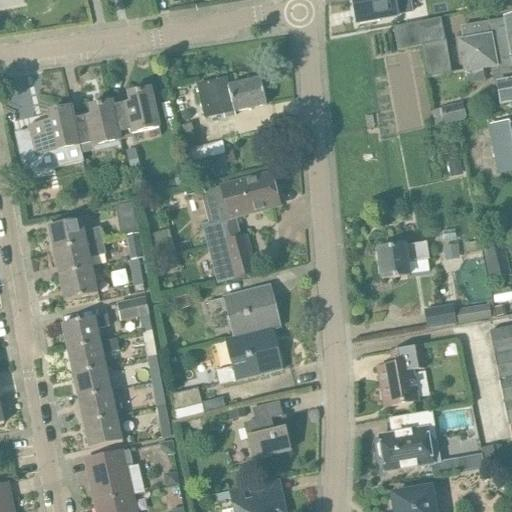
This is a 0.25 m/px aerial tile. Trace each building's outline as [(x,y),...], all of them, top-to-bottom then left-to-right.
[(352,0),(357,24),(397,17),(393,0),(352,0)] [(511,17),(460,27),(462,40),(457,41),(463,74),(495,68),(495,71),(496,74),(511,70),(511,17)] [(440,19),(393,28),(398,51),(420,47),(427,79),(451,74),(440,19)] [(511,70),(496,74),(495,71),(492,72),(495,87),(498,86),(501,105),(511,102),(511,70)] [(197,85),(205,118),(223,113),(224,115),(266,105),(260,79),(228,87),(226,78),(197,85)] [(129,104),(112,108),(118,133),(132,130),(133,134),(158,129),(150,90),(127,95),(129,104)] [(91,116),(73,120),(79,146),(80,146),(93,143),(94,147),(119,141),(118,133),(112,108),(110,102),(89,107),(91,116)] [(462,104),(441,109),(445,125),(466,120),(462,104)] [(49,122),(28,127),(34,153),(35,152),(52,148),(53,152),(79,146),(73,120),(71,108),(47,113),(49,122)] [(511,119),(488,124),(498,175),(511,172),(511,119)] [(191,124),(182,126),(187,147),(196,145),(191,124)] [(220,141),(188,149),(196,182),(228,174),(220,141)] [(200,191),(209,225),(281,206),(272,173),(200,191)] [(124,237),(134,235),(129,210),(120,211),(124,237)] [(52,252),(102,241),(99,229),(83,232),(80,220),(47,227),(52,252)] [(134,235),(124,237),(129,262),(138,261),(134,235)] [(233,279),(255,274),(245,237),(223,242),(233,279)] [(102,241),(52,252),(58,278),(91,270),(88,259),(105,255),(102,241)] [(409,275),(408,263),(428,260),(426,242),(377,249),(381,279),(409,275)] [(459,261),(457,245),(444,246),(446,262),(459,261)] [(504,248),(484,252),(490,281),(510,276),(504,248)] [(138,261),(129,262),(133,284),(142,283),(138,261)] [(91,270),(58,278),(63,302),(96,295),(91,270)] [(211,317),(226,313),(233,339),(272,330),(273,330),(281,328),(270,287),(222,299),(223,300),(207,304),(211,317)] [(142,335),(151,333),(145,299),(117,304),(121,321),(139,318),(142,335)] [(453,305),(423,310),(426,329),(456,324),(453,305)] [(455,310),(458,324),(490,319),(488,305),(455,310)] [(99,343),(96,329),(109,327),(107,315),(61,325),(67,352),(117,341),(116,339),(99,343)] [(511,316),(488,321),(511,441),(511,316)] [(232,368),(217,372),(220,385),(236,381),(236,382),(283,370),(273,330),(272,330),(233,339),(226,341),(232,368)] [(147,359),(156,357),(151,333),(142,335),(147,359)] [(72,376),(105,369),(102,355),(119,351),(117,341),(67,352),(72,376)] [(417,402),(411,371),(424,369),(420,346),(390,352),(393,366),(378,368),(385,408),(417,402)] [(156,357),(147,359),(152,384),(161,382),(156,357)] [(78,401),(111,393),(105,369),(72,376),(78,401)] [(161,382),(152,384),(156,409),(165,407),(161,382)] [(198,388),(171,394),(176,419),(225,408),(222,399),(201,404),(198,388)] [(83,426),(116,418),(111,393),(78,401),(83,426)] [(253,462),(290,453),(278,404),(253,410),(256,423),(244,426),(253,462)] [(165,407),(156,409),(162,439),(171,437),(165,407)] [(440,462),(438,445),(432,411),(406,416),(409,432),(379,437),(380,441),(377,444),(379,456),(383,458),(385,472),(430,465),(432,477),(460,472),(458,459),(440,462)] [(116,418),(83,426),(89,450),(122,442),(116,418)] [(501,446),(481,450),(484,468),(504,464),(501,446)] [(133,466),(130,451),(122,452),(85,460),(93,493),(129,485),(125,468),(133,466)] [(0,511),(12,511),(6,485),(0,486),(0,511)] [(93,493),(97,511),(135,511),(129,485),(93,493)] [(266,485),(230,493),(233,511),(285,511),(281,494),(268,497),(266,485)] [(434,511),(430,489),(392,495),(395,511),(434,511)]
